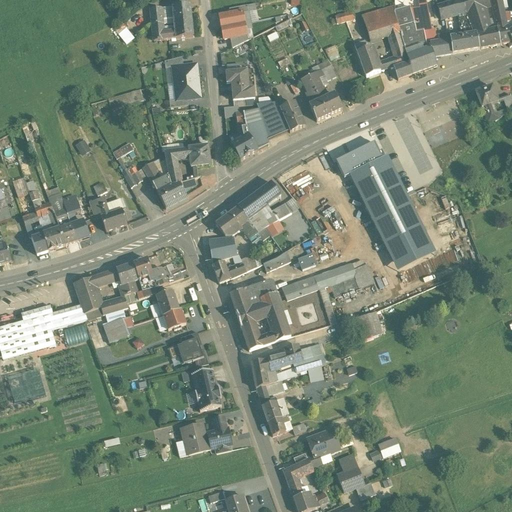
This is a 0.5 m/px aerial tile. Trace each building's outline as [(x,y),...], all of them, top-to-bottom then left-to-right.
[(431,29),(424,0),(417,0),(419,7),(420,7),(425,30),(431,29)] [(465,0),(463,1),(466,14),(473,34),(476,34),(491,32),(490,26),(486,9),(482,10),(479,0),(465,0)] [(488,0),(479,0),(482,10),(486,9),(491,7),(488,0)] [(501,0),(492,3),(496,24),(496,25),(505,23),(504,15),(501,1),(501,0)] [(463,1),(437,8),(440,20),(445,19),(444,18),(458,16),(466,14),(463,1)] [(255,5),(229,10),(231,16),(242,14),(248,13),(256,11),(255,5)] [(189,7),(173,8),(174,24),(191,22),(189,7)] [(377,65),(371,48),(357,53),(366,78),(380,73),(391,70),(393,69),(398,81),(413,75),(409,63),(407,64),(405,56),(399,33),(399,32),(394,11),(393,7),(374,13),(361,16),(369,41),(381,38),(388,36),(396,59),(388,61),(377,65)] [(431,29),(425,30),(420,7),(419,7),(414,9),(417,24),(414,24),(416,32),(423,31),(425,41),(435,39),(433,29),(431,29)] [(421,50),(418,51),(415,44),(418,43),(416,32),(414,24),(410,8),(394,11),(399,32),(399,33),(405,56),(407,58),(409,63),(413,75),(436,67),(433,58),(441,56),(438,42),(430,43),(430,42),(420,45),(421,50)] [(161,10),(151,11),(152,26),(162,25),(161,10)] [(337,25),(346,22),(349,31),(354,30),(352,21),(355,20),(352,11),(334,16),(334,17),(330,18),(332,24),(336,23),(337,25)] [(231,16),(220,18),(222,29),(244,25),(250,24),(248,13),(242,14),(231,16)] [(461,36),(448,38),(448,40),(449,40),(453,54),(461,53),(479,50),(476,34),(473,34),(466,14),(458,16),(461,36)] [(191,22),(174,24),(176,40),(193,38),(191,22)] [(162,25),(152,26),(154,42),(164,41),(162,25)] [(244,25),(222,29),(224,40),(230,39),(246,36),(244,25)] [(506,29),(497,30),(499,45),(508,43),(510,43),(508,34),(506,29)] [(491,32),(476,34),(479,50),(499,45),(497,30),(491,32)] [(447,33),(437,35),(438,42),(441,56),(452,54),(449,40),(448,40),(448,38),(447,33)] [(248,42),(246,36),(230,39),(232,49),(248,42)] [(328,58),(338,54),(335,46),(325,50),(328,58)] [(166,69),(183,67),(182,59),(165,62),(166,69)] [(199,82),(197,66),(183,67),(173,69),(175,85),(199,82)] [(247,72),(226,74),(227,85),(232,84),(233,102),(246,101),(254,100),(253,90),(248,90),(247,72)] [(315,74),(302,81),(304,86),(311,83),(311,82),(317,79),(315,74)] [(288,82),(295,95),(301,92),(294,79),(288,82)] [(317,79),(311,82),(311,83),(315,90),(318,98),(325,95),(326,94),(318,79),(317,79)] [(201,99),(199,82),(175,85),(177,102),(187,101),(201,99)] [(311,83),(304,86),(308,94),(315,90),(311,83)] [(491,88),(475,94),(484,115),(489,113),(487,106),(497,102),(491,88)] [(109,100),(112,112),(144,102),(140,90),(109,100)] [(315,90),(308,94),(312,101),(318,98),(315,90)] [(335,95),(328,98),(327,96),(325,95),(318,98),(328,118),(342,111),(335,95)] [(511,103),(509,96),(502,99),(507,109),(508,112),(511,108),(511,103)] [(328,118),(318,98),(312,101),(309,102),(311,106),(309,107),(316,123),(328,118)] [(188,107),(187,101),(177,102),(169,103),(170,109),(188,107)] [(258,106),(260,113),(268,141),(289,132),(280,111),(278,104),(258,106)] [(295,104),(280,111),(289,132),(290,133),(305,127),(295,104)] [(236,109),(224,109),(226,126),(239,124),(237,115),(236,109)] [(507,109),(497,113),(499,120),(508,112),(507,109)] [(260,113),(244,117),(247,129),(248,136),(257,152),(269,146),(268,141),(260,113)] [(489,113),(484,115),(487,123),(495,120),(493,115),(489,113)] [(244,114),(237,115),(239,124),(240,130),(247,129),(244,117),(244,114)] [(248,136),(231,145),(240,161),(257,152),(248,136)] [(78,146),(83,156),(91,152),(86,142),(78,146)] [(114,154),(118,161),(134,151),(130,144),(114,154)] [(349,176),(382,160),(374,144),(337,162),(345,178),(349,176)] [(208,148),(189,150),(190,160),(191,169),(210,166),(208,148)] [(189,150),(164,153),(166,163),(176,162),(190,160),(189,150)] [(164,153),(160,154),(161,163),(154,166),(157,172),(156,173),(161,182),(169,179),(168,174),(166,163),(164,153)] [(382,160),(349,176),(398,273),(435,254),(386,158),(382,160)] [(176,162),(166,163),(168,174),(178,171),(176,162)] [(154,166),(153,164),(145,169),(149,178),(157,193),(170,186),(172,185),(169,179),(161,182),(156,173),(157,172),(154,166)] [(138,173),(143,181),(149,178),(145,169),(138,173)] [(131,189),(137,185),(132,176),(129,172),(128,170),(122,174),(131,189)] [(178,171),(168,174),(169,179),(172,185),(172,187),(182,184),(180,171),(178,171)] [(143,181),(138,173),(132,176),(137,185),(143,181)] [(21,198),(29,195),(23,180),(16,182),(21,198)] [(99,198),(109,194),(105,184),(95,188),(99,198)] [(170,186),(157,193),(166,211),(187,199),(180,186),(172,190),(170,186)] [(269,186),(239,208),(239,209),(259,234),(265,230),(269,227),(266,223),(259,214),(269,207),(266,203),(276,195),(269,186)] [(60,194),(63,202),(70,200),(65,187),(59,190),(60,194)] [(35,210),(42,208),(37,193),(29,195),(35,210)] [(55,196),(48,199),(50,205),(53,213),(54,212),(57,222),(62,220),(68,217),(68,216),(68,215),(65,209),(63,202),(60,194),(55,196)] [(79,197),(82,207),(87,205),(83,195),(79,197)] [(70,200),(63,202),(65,209),(78,205),(75,198),(70,200)] [(97,201),(89,204),(95,221),(101,219),(101,218),(102,217),(99,207),(97,201)] [(122,201),(107,206),(109,215),(122,211),(125,209),(122,201)] [(36,214),(37,218),(47,215),(53,213),(50,205),(42,208),(35,210),(36,214)] [(78,205),(65,209),(68,215),(73,213),(80,211),(78,205)] [(122,211),(109,215),(107,206),(106,205),(99,207),(102,217),(101,218),(101,219),(106,233),(127,226),(122,211)] [(290,216),(284,205),(280,209),(285,218),(290,216)] [(239,209),(215,226),(226,239),(234,238),(243,231),(252,244),(261,238),(264,242),(270,237),(265,230),(259,234),(239,209)] [(280,209),(270,217),(272,218),(276,224),(285,218),(280,209)] [(0,212),(0,224),(12,220),(8,210),(0,212)] [(57,222),(54,212),(53,213),(47,215),(51,228),(54,232),(60,230),(57,222)] [(73,213),(68,215),(68,216),(68,217),(71,226),(77,224),(73,213)] [(36,214),(22,219),(25,227),(39,222),(37,218),(36,214)] [(68,217),(62,220),(63,224),(67,228),(71,226),(68,217)] [(272,218),(266,223),(269,227),(276,224),(272,218)] [(77,224),(71,226),(77,243),(90,239),(84,222),(77,224)] [(60,230),(66,247),(77,243),(71,226),(67,228),(60,230)] [(40,228),(34,230),(37,238),(43,235),(40,228)] [(54,232),(43,235),(49,253),(66,247),(60,230),(54,232)] [(37,238),(31,240),(37,256),(49,253),(43,235),(37,238)] [(226,239),(209,242),(212,264),(232,258),(238,257),(236,251),(234,238),(226,239)] [(0,248),(0,266),(11,264),(5,247),(0,248)] [(287,254),(277,260),(263,266),(266,274),(291,264),(288,256),(287,254)] [(298,261),(302,272),(316,267),(311,256),(298,261)] [(236,266),(225,271),(229,281),(246,274),(241,262),(238,257),(232,258),(236,266)] [(146,261),(133,265),(139,281),(152,277),(151,274),(146,261)] [(225,271),(223,264),(213,268),(219,286),(229,281),(225,271)] [(133,265),(116,271),(108,274),(110,283),(111,285),(119,282),(121,288),(134,283),(139,281),(133,265)] [(350,266),(294,286),(299,298),(320,291),(330,287),(335,300),(359,291),(352,272),(350,266)] [(352,272),(359,291),(374,286),(366,267),(352,272)] [(162,270),(166,279),(170,278),(166,268),(162,270)] [(139,281),(142,293),(169,285),(166,279),(162,270),(151,274),(152,277),(139,281)] [(108,274),(91,279),(94,288),(110,283),(108,274)] [(181,274),(166,279),(169,285),(184,280),(181,274)] [(91,279),(74,285),(81,307),(85,316),(102,310),(101,307),(94,288),(91,279)] [(283,311),(284,311),(281,303),(280,303),(274,289),(272,290),(269,282),(230,296),(236,314),(241,329),(250,352),(290,339),(287,329),(288,329),(290,326),(287,317),(284,315),(283,311)] [(134,283),(121,288),(124,297),(137,294),(134,283)] [(294,285),(282,289),(287,302),(299,298),(294,286),(294,285)] [(157,298),(156,298),(159,306),(163,318),(179,312),(172,292),(157,298)] [(156,295),(134,303),(137,313),(159,306),(156,298),(157,298),(156,295)] [(125,300),(101,307),(102,310),(104,317),(128,310),(125,300)] [(51,309),(24,315),(30,337),(87,322),(85,316),(81,307),(53,315),(51,309)] [(102,310),(85,316),(87,322),(100,318),(104,317),(102,310)] [(104,317),(100,318),(110,345),(130,337),(129,336),(127,330),(124,321),(131,319),(128,310),(104,317)] [(179,312),(163,318),(168,332),(173,330),(174,332),(181,329),(181,328),(186,326),(181,311),(179,312)] [(376,314),(352,322),(358,344),(383,337),(376,314)] [(72,345),(67,330),(31,340),(36,355),(72,345)] [(202,346),(197,334),(181,340),(183,345),(197,340),(199,347),(202,346)] [(199,347),(197,340),(183,345),(169,351),(173,361),(180,358),(183,367),(195,363),(204,359),(199,347)] [(298,348),(285,351),(286,357),(280,359),(283,370),(293,366),(295,371),(297,379),(298,379),(297,376),(324,367),(318,347),(299,353),(298,348)] [(204,359),(195,363),(198,370),(208,365),(206,359),(204,359)] [(280,359),(252,365),(256,390),(264,387),(273,385),(272,380),(271,378),(270,374),(270,371),(277,369),(278,372),(283,370),(280,359)] [(213,371),(191,376),(191,377),(192,377),(196,393),(195,393),(197,405),(198,404),(200,412),(200,413),(221,408),(221,407),(219,399),(220,399),(221,399),(218,388),(216,389),(212,372),(213,372),(213,371)] [(295,371),(279,377),(281,382),(285,381),(286,382),(297,379),(295,371)] [(189,373),(182,374),(183,384),(190,383),(189,373)] [(273,385),(264,387),(267,397),(268,398),(284,392),(281,382),(273,385)] [(264,387),(256,390),(260,399),(267,397),(264,387)] [(267,397),(260,399),(263,408),(270,405),(268,398),(267,397)] [(282,402),(275,404),(281,420),(288,417),(282,402)] [(270,405),(263,408),(268,424),(281,420),(275,404),(270,405)] [(203,418),(205,432),(212,431),(211,420),(220,418),(220,415),(203,418)] [(226,431),(223,420),(214,422),(217,435),(207,437),(208,443),(210,451),(215,450),(230,446),(230,447),(231,446),(228,431),(226,431)] [(281,420),(268,424),(273,438),(285,434),(282,425),(281,420)] [(289,423),(282,425),(285,434),(292,432),(292,430),(289,423)] [(205,444),(201,426),(183,430),(186,442),(184,442),(188,457),(210,452),(210,451),(208,443),(205,444)] [(303,426),(292,430),(292,432),(294,437),(306,432),(303,426)] [(331,433),(309,441),(315,458),(308,460),(308,461),(312,469),(322,466),(320,461),(321,458),(338,451),(331,433)] [(104,443),(106,450),(120,446),(119,440),(104,443)] [(379,446),(384,459),(399,454),(394,441),(379,446)] [(230,446),(215,450),(216,456),(231,452),(230,447),(230,446)] [(373,463),(381,460),(378,453),(369,456),(373,463)] [(305,455),(293,460),(295,467),(296,467),(308,461),(308,460),(305,455)] [(351,458),(339,463),(344,475),(356,470),(351,458)] [(308,461),(296,467),(295,467),(284,472),(289,485),(298,481),(314,472),(312,469),(308,461)] [(344,475),(337,478),(344,495),(356,490),(362,488),(356,470),(344,475)] [(381,483),(384,490),(391,487),(389,480),(381,483)] [(298,481),(289,485),(294,499),(303,496),(298,481)] [(362,488),(356,490),(360,503),(375,497),(371,485),(362,488)] [(223,493),(208,498),(210,505),(225,500),(223,493)] [(303,496),(294,499),(298,511),(311,511),(314,511),(311,503),(308,494),(303,496)] [(325,496),(311,503),(314,511),(329,504),(325,496)] [(242,498),(226,503),(228,511),(247,511),(246,508),(245,508),(242,498)]
